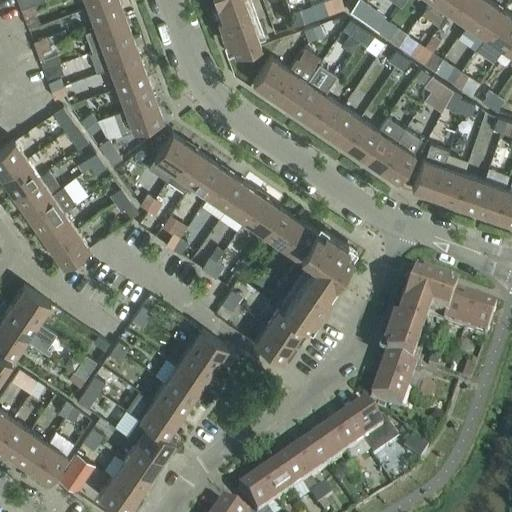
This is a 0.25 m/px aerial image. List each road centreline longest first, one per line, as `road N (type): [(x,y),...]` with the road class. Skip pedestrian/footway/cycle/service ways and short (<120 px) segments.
road 1 (residential): [(166,511),(215,452),(344,364),(366,333),(402,226)]
road 2 (tertiary): [(402,226),(240,127),(198,78),(168,0)]
